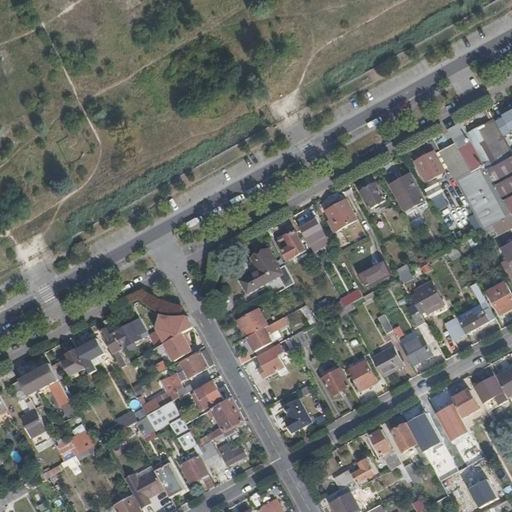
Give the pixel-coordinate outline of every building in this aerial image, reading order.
[(489,108),(485,110),(491,121),(495,119),(489,108)] [(511,109),(503,114),(511,130),(511,109)] [(491,121),(480,127),(501,164),(511,157),(511,155),(510,152),(511,151),(511,149),(495,119),(491,121)] [(480,127),(468,134),(473,143),(485,165),(488,171),(501,164),(480,127)] [(468,134),(460,139),(464,148),(473,143),(468,134)] [(473,143),(464,148),(475,170),(485,165),(473,143)] [(511,157),(501,164),(488,171),(511,213),(511,151),(510,152),(511,155),(511,157)] [(428,181),(446,171),(435,152),(417,162),(428,181)] [(475,170),(457,180),(481,225),(484,231),(493,226),(511,216),(511,215),(511,213),(488,171),(485,165),(475,170)] [(427,204),(412,174),(393,185),(409,214),(427,204)] [(380,204),(387,201),(377,184),(362,192),(372,209),(380,204)] [(336,231),(359,219),(348,200),(328,211),(333,220),(331,221),(336,231)] [(511,215),(511,216),(493,226),(498,234),(511,227),(511,215)] [(312,244),(328,235),(319,219),(309,225),(308,223),(302,226),(312,244)] [(290,260),(308,250),(298,231),(288,236),(288,235),(279,239),(290,260)] [(496,253),(506,271),(511,267),(511,241),(511,239),(508,241),(510,245),(496,253)] [(457,246),(448,251),(451,257),(460,252),(457,246)] [(250,292),(268,282),(265,278),(281,269),(270,249),(254,258),(261,271),(243,280),(250,292)] [(368,287),(392,273),(385,262),(361,275),(368,287)] [(408,264),(398,270),(401,277),(412,271),(408,264)] [(265,278),(268,282),(284,273),(281,269),(265,278)] [(416,290),(418,293),(427,309),(429,313),(435,310),(433,307),(444,301),(433,281),(416,290)] [(511,293),(506,283),(489,292),(502,315),(511,309),(511,293)] [(481,289),(478,284),(472,287),(475,292),(481,289)] [(475,292),(482,304),(487,301),(481,289),(475,292)] [(360,291),(344,301),(347,307),(352,304),(363,298),(360,291)] [(373,292),(365,297),(368,301),(376,297),(373,292)] [(418,293),(412,296),(420,311),(421,313),(427,309),(418,293)] [(446,304),(444,301),(433,307),(435,310),(446,304)] [(482,304),(460,316),(463,322),(490,307),(487,301),(482,304)] [(345,307),(342,302),(336,305),(339,311),(345,307)] [(311,325),(317,322),(308,305),(302,309),(311,325)] [(339,311),(334,313),(338,319),(349,313),(349,312),(346,307),(345,307),(339,311)] [(490,307),(463,322),(469,334),(496,318),(490,307)] [(241,321),(250,337),(270,326),(261,309),(241,321)] [(421,313),(420,311),(413,315),(420,327),(427,323),(421,313)] [(169,317),(162,315),(158,327),(166,343),(194,328),(188,315),(184,317),(176,317),(169,317)] [(395,331),(386,315),(380,319),(388,334),(395,331)] [(291,322),(288,316),(270,326),(250,337),(258,351),(270,344),(265,335),(291,322)] [(469,334),(459,316),(446,324),(455,341),(469,334)] [(142,320),(116,334),(125,350),(129,347),(132,352),(139,349),(136,343),(150,336),(142,320)] [(108,330),(103,333),(107,340),(122,367),(125,365),(118,353),(125,350),(116,334),(111,337),(108,331),(108,330)] [(310,343),(304,330),(291,337),(297,350),(310,343)] [(184,335),(167,345),(175,359),(177,362),(193,353),(192,350),(184,335)] [(399,338),(414,366),(435,355),(424,336),(407,345),(402,337),(399,338)] [(81,349),(79,351),(87,365),(95,361),(96,363),(102,360),(101,358),(107,354),(99,340),(81,349)] [(272,348),(270,344),(258,351),(259,355),(272,348)] [(281,372),(288,368),(281,355),(287,351),(283,345),(261,357),(266,367),(261,370),(266,378),(280,370),(281,372)] [(396,347),(374,358),(385,377),(406,366),(396,347)] [(215,365),(207,350),(182,364),(177,369),(180,374),(186,371),(191,380),(215,366),(215,365)] [(252,350),(240,357),(244,363),(256,357),(252,350)] [(87,365),(79,351),(78,351),(69,355),(71,360),(65,363),(73,377),(88,368),(87,365)] [(164,360),(156,364),(161,373),(169,368),(164,360)] [(61,361),(53,366),(60,380),(64,378),(59,369),(64,366),(61,361)] [(352,369),(364,391),(379,382),(368,361),(352,369)] [(511,363),(496,373),(510,397),(511,395),(511,363)] [(49,366),(21,381),(30,397),(52,385),(63,404),(72,400),(60,380),(53,366),(52,365),(49,366)] [(290,373),(288,368),(281,372),(284,377),(290,373)] [(325,378),(335,396),(352,386),(342,369),(325,378)] [(100,389),(92,375),(86,378),(94,392),(100,389)] [(486,403),(485,404),(488,408),(491,406),(489,401),(504,393),(495,376),(477,387),(486,403)] [(30,397),(21,381),(13,386),(21,402),(25,400),(32,413),(23,418),(33,436),(47,429),(30,397)] [(193,395),(202,411),(225,399),(215,382),(193,395)] [(176,390),(144,407),(149,417),(155,413),(175,402),(181,399),(179,395),(181,394),(179,390),(177,392),(176,390)] [(471,390),(454,399),(465,419),(482,409),(471,390)] [(0,415),(9,411),(0,395),(0,415)] [(243,416),(234,399),(208,413),(211,418),(217,415),(220,421),(218,422),(219,425),(222,423),(224,428),(198,443),(199,445),(200,448),(202,448),(212,442),(225,435),(236,428),(247,423),(243,416)] [(288,422),(294,433),(314,422),(301,399),(286,407),(293,420),(288,422)] [(155,413),(149,417),(157,432),(171,424),(187,452),(195,447),(199,445),(198,443),(195,438),(190,429),(187,424),(175,402),(155,413)] [(123,428),(147,419),(143,408),(119,417),(123,428)] [(137,422),(146,442),(157,437),(148,417),(137,422)] [(421,444),(409,424),(394,432),(405,453),(421,444)] [(111,438),(123,431),(120,426),(108,433),(111,438)] [(136,435),(131,427),(126,429),(125,430),(130,438),(136,435)] [(195,427),(190,429),(195,438),(200,436),(195,427)] [(241,436),(236,428),(225,435),(229,443),(241,436)] [(405,464),(385,429),(373,436),(384,455),(388,460),(392,458),(394,457),(400,467),(405,464)] [(89,450),(97,446),(93,440),(88,430),(57,447),(66,463),(77,457),(89,450)] [(97,446),(106,441),(108,439),(105,433),(93,440),(97,446)] [(79,461),(108,445),(106,441),(97,446),(89,450),(77,457),(79,460),(79,461)] [(219,453),(212,442),(202,448),(208,459),(219,453)] [(199,445),(195,447),(200,457),(204,455),(200,448),(199,445)] [(232,451),(229,445),(220,449),(229,466),(247,457),(243,450),(240,452),(237,448),(232,451)] [(428,455),(423,446),(419,449),(423,458),(428,455)] [(428,455),(423,458),(428,466),(433,463),(428,455)] [(63,469),(79,460),(77,457),(66,463),(61,466),(63,469)] [(210,474),(200,457),(182,467),(192,484),(210,474)] [(364,469),(354,475),(357,481),(361,488),(370,483),(367,479),(377,473),(369,459),(361,464),(364,469)] [(47,473),(48,472),(50,472),(43,461),(37,464),(44,475),(47,473)] [(154,461),(151,462),(156,471),(159,476),(162,474),(154,461)] [(414,462),(406,467),(414,481),(417,486),(424,481),(414,462)] [(400,467),(399,467),(408,484),(414,481),(406,467),(405,464),(400,467)] [(64,470),(63,469),(61,466),(50,472),(48,472),(51,477),(64,470)] [(354,475),(351,470),(336,478),(342,489),(357,481),(354,475)] [(150,498),(166,489),(164,485),(159,476),(156,471),(140,481),(136,475),(127,480),(143,509),(152,503),(150,498)] [(31,488),(51,478),(51,477),(48,472),(47,473),(44,475),(28,483),(31,488)] [(164,479),(174,496),(181,493),(177,486),(182,484),(179,478),(174,480),(171,475),(164,479)] [(210,490),(217,487),(211,476),(204,479),(210,490)] [(342,489),(329,496),(337,511),(356,511),(353,505),(351,502),(348,495),(352,493),(361,488),(357,481),(342,489)] [(6,506),(28,493),(24,486),(22,487),(15,491),(0,499),(0,510),(1,511),(3,511),(8,510),(6,506)] [(462,511),(473,511),(475,511),(481,508),(472,492),(456,501),(462,511)] [(142,511),(135,497),(107,511),(142,511)] [(424,498),(414,504),(418,511),(420,511),(429,507),(424,498)] [(284,511),(277,499),(263,508),(265,511),(284,511)]
